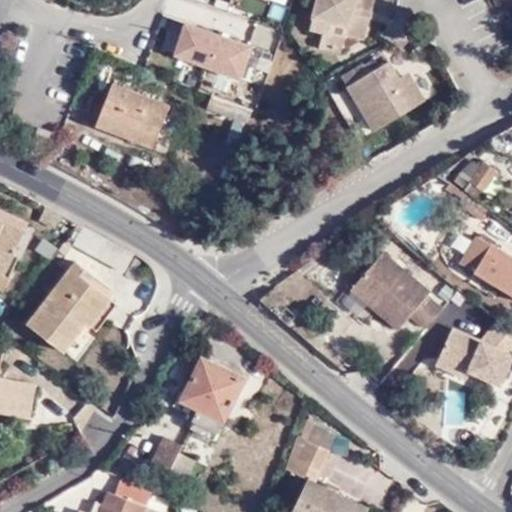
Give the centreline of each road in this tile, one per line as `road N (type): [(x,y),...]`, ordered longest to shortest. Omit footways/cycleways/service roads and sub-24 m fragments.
road 1 (tertiary): [(482,504),(206,279)]
road 2 (residential): [(12,511),(93,461),(206,279)]
road 3 (tertiary): [(206,279),(0,160)]
road 4 (unknown): [(365,413),(451,314)]
